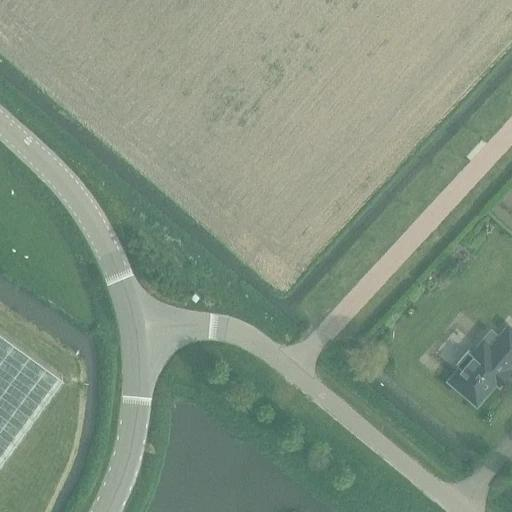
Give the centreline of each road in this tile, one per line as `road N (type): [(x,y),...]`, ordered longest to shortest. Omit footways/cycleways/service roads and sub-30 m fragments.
road 1 (residential): [(292,366),(511,129)]
road 2 (unclassified): [(135,338),(106,248),(68,187),(0,123)]
road 3 (unclassified): [(461,511),(292,366)]
road 4 (unclassified): [(106,511),(138,408),(135,338)]
road 5 (unclassified): [(292,366),(262,340),(233,331),(135,338)]
